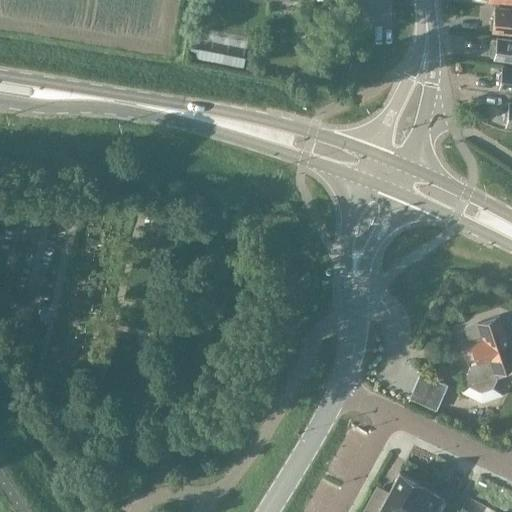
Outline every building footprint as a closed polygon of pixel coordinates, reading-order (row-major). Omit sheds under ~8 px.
[(511,9),(494,8),(493,18),(489,17),(488,29),(492,29),(491,31),(511,33),(511,9)] [(511,40),(496,38),(495,41),(492,45),(491,51),(493,55),(493,58),(511,60),(511,40)] [(318,62),(317,76),(335,76),(336,62),(318,62)] [(511,67),(501,66),(500,71),(497,73),(496,81),(499,84),(498,89),(511,90),(511,67)] [(511,103),(508,103),(507,110),(503,112),(502,120),(505,123),(504,125),(511,126),(511,103)] [(511,365),(511,356),(511,353),(498,315),(463,326),(475,361),(469,363),(465,374),(468,384),(478,390),(490,387),(496,376),(494,371),(511,365)] [(418,372),(408,397),(436,408),(446,383),(418,372)] [(126,437),(137,419),(123,410),(111,429),(126,437)] [(402,511),(419,483),(398,471),(385,496),(373,490),(361,511),(402,511)] [(420,483),(419,483),(402,511),(429,511),(439,496),(435,494),(435,493),(423,486),(422,487),(419,485),(420,483)]
